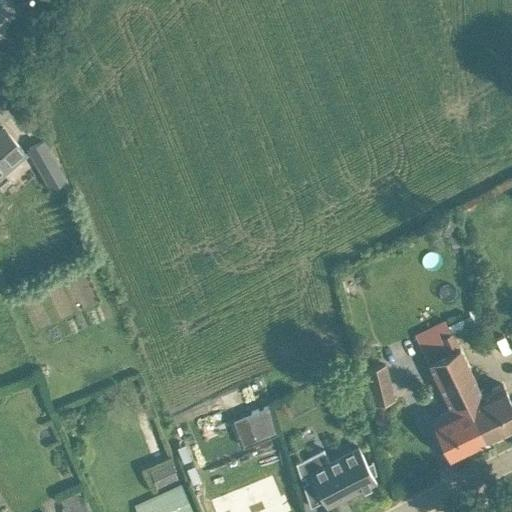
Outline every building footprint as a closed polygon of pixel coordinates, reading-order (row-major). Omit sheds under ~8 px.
[(0,187),(1,187),(0,185),(0,173),(25,152),(2,127),(0,128),(0,187)] [(42,141),(29,148),(39,165),(44,174),(49,184),(62,179),(57,166),(52,158),(42,141)] [(0,259),(14,253),(0,221),(0,259)] [(482,394),(452,332),(440,338),(448,354),(444,356),(484,441),(492,437),(491,437),(511,426),(511,403),(502,384),(482,394)] [(448,354),(440,338),(421,347),(451,408),(430,418),(449,457),(479,443),(480,443),(484,441),(444,356),(448,354)] [(368,382),(390,377),(386,362),(364,368),(368,382)] [(266,392),(225,409),(236,435),(274,420),(266,392)] [(310,505),(323,499),(326,506),(376,480),(372,473),(376,472),(372,457),(366,461),(358,445),(330,459),(324,447),(295,461),(300,477),(303,476),(305,480),(302,482),(310,505)] [(161,463),(166,481),(179,477),(174,459),(161,463)] [(272,465),(206,490),(214,511),(261,511),(286,503),(272,465)] [(133,503),(137,511),(186,511),(192,510),(180,483),(133,503)] [(61,507),(63,511),(88,511),(78,490),(60,498),(64,505),(61,507)]
